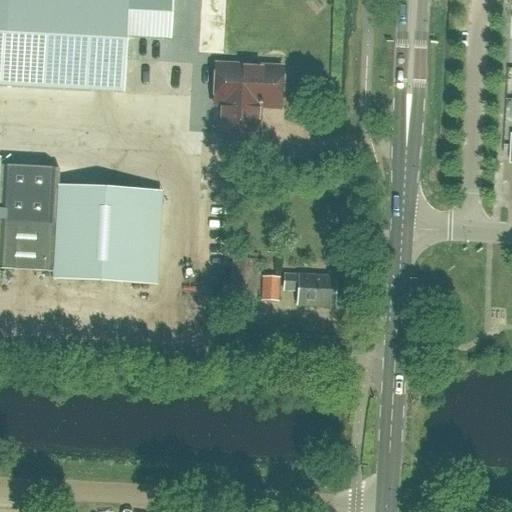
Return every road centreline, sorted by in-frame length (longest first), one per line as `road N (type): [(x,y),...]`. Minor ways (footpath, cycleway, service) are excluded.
road 1 (track): [(393,364),(0,346)]
road 2 (tertiary): [(282,502),(0,488)]
road 3 (secondary): [(386,507),(402,229)]
road 4 (residential): [(469,232),(479,18),(488,0)]
road 5 (secondary): [(402,229),(408,108)]
